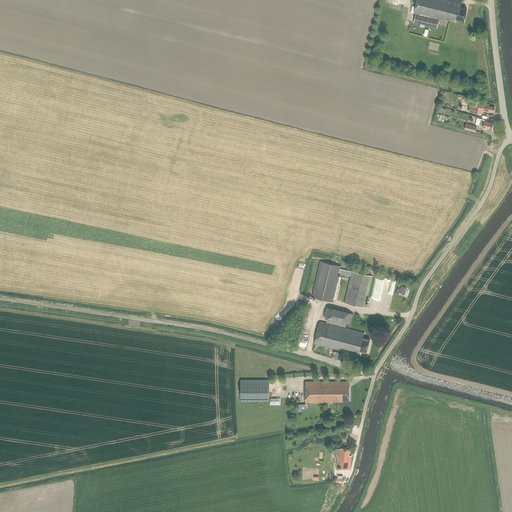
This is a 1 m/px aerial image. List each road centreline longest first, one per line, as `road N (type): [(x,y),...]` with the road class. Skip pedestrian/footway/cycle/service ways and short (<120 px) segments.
road 1 (unclassified): [(0,300),(211,331),(372,375),(405,328),(422,285),(482,202),(510,137)]
road 2 (tertiary): [(510,137),(491,0)]
